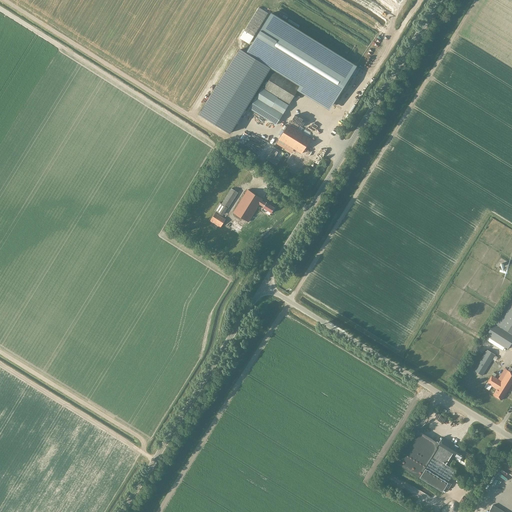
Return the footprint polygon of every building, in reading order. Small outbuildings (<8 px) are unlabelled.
[(332,105),(356,66),(270,13),(246,52),(332,105)] [(350,36),(311,16),(312,15),(309,14),(305,21),(346,43),(350,36)] [(340,31),(367,46),(369,42),(351,32),(353,27),(349,25),(347,28),(343,26),(340,31)] [(230,133),(271,67),(246,52),(240,48),(199,114),(230,133)] [(299,87),(274,71),(263,89),(261,87),(249,108),(276,125),(288,105),(278,97),(288,104),(299,87)] [(278,139),(295,150),(300,153),(301,154),(310,138),(288,124),(278,139)] [(298,158),(300,153),(295,150),(290,158),(293,160),(287,169),(295,174),(298,169),(299,170),(301,166),(300,166),(303,161),(298,158)] [(228,208),(238,193),(231,188),(221,204),(219,202),(214,210),(222,216),(227,208),(228,208)] [(266,210),(271,213),(274,208),(266,203),(265,204),(261,201),(262,200),(247,190),(233,213),(248,222),(259,205),(263,207),(261,211),(265,213),(266,210)] [(225,219),(215,213),(209,221),(220,228),(225,219)] [(492,322),(484,335),(507,349),(511,341),(511,294),(494,323),(492,322)] [(486,349),(483,348),(481,351),(484,352),(473,370),(482,376),(495,355),(486,349)] [(511,382),(511,373),(511,372),(511,369),(511,368),(510,367),(508,371),(504,368),(498,379),(491,375),(487,383),(496,389),(493,395),(501,400),(511,382)] [(420,417),(415,422),(421,426),(425,421),(420,417)] [(444,430),(456,436),(459,432),(455,430),(456,427),(438,417),(436,420),(439,422),(437,425),(445,429),(444,430)] [(461,461),(466,452),(442,437),(438,443),(412,427),(392,461),(442,492),(455,470),(449,467),(455,457),(461,461)]
